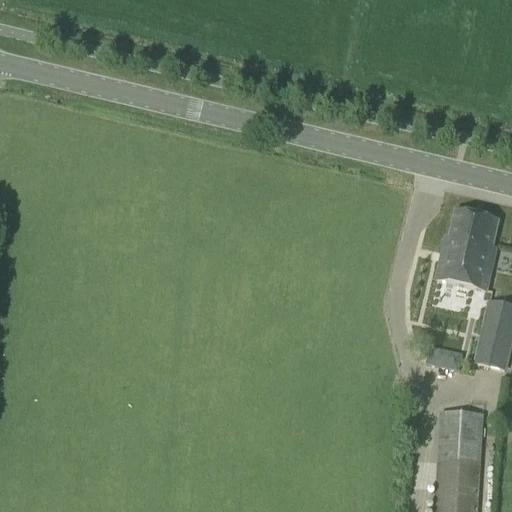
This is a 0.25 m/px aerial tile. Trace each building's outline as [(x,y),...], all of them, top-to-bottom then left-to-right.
[(467,270),(489,275),(495,251),(491,250),(497,225),(456,215),(450,242),(446,241),(442,258),(469,264),(467,270)] [(485,294),(489,275),(467,270),(469,264),(442,258),(437,283),(485,294)] [(487,306),(472,368),(474,368),(505,376),(511,348),(511,346),(511,344),(496,340),(503,310),(487,306)] [(435,337),(433,349),(463,355),(466,343),(435,337)] [(428,368),(460,372),(462,355),(430,351),(428,368)] [(477,511),(483,418),(439,416),(433,511),(477,511)]
